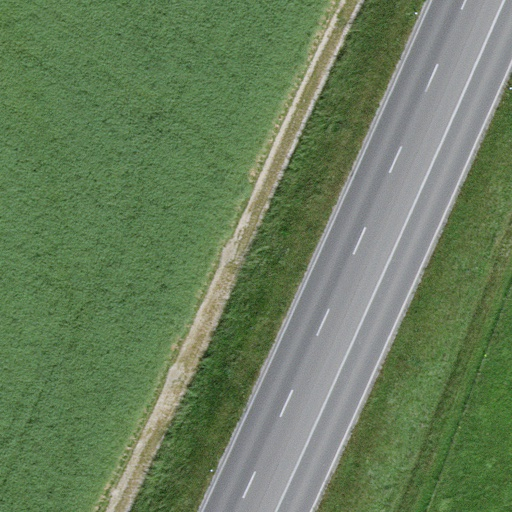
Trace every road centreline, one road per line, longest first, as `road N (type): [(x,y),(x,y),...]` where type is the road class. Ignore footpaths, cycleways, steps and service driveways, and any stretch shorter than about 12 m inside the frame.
road 1 (track): [(112,511),(355,0)]
road 2 (primary): [(482,0),(256,511)]
